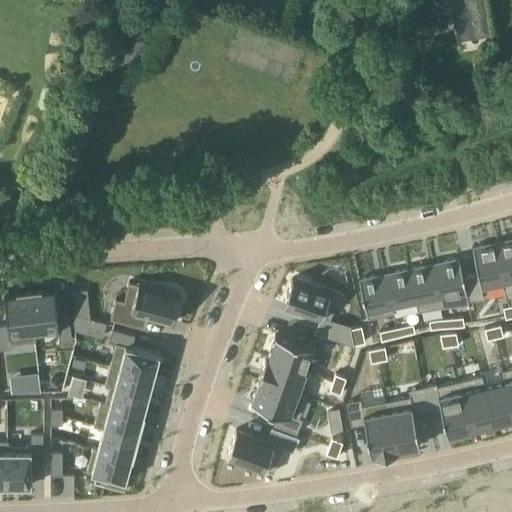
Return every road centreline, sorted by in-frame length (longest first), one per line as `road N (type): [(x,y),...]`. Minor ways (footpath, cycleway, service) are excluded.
road 1 (track): [(0,217),(307,161),(342,111),(367,0)]
road 2 (residential): [(169,507),(331,485),(511,447)]
road 3 (residential): [(257,246),(194,408),(169,507)]
road 4 (residential): [(257,246),(313,246),(511,200)]
road 5 (residential): [(0,262),(257,246)]
road 6 (residential): [(46,511),(169,507)]
